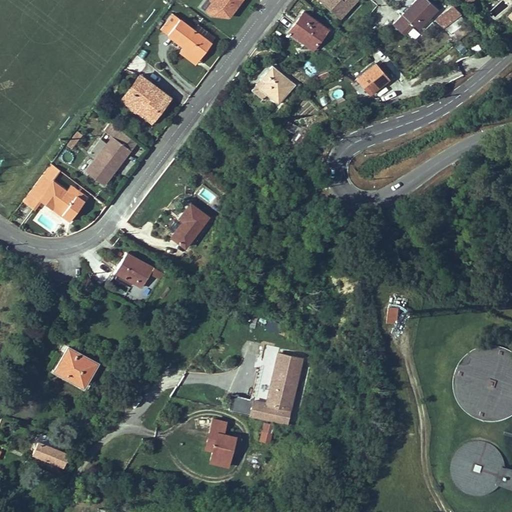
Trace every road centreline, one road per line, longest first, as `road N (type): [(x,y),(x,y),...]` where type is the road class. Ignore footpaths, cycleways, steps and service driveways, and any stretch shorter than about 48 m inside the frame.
road 1 (secondary): [(511,47),(428,111),(357,144),(336,172),(351,196),(369,198),(511,124)]
road 2 (residential): [(0,229),(40,249),(95,235),(274,0)]
road 3 (unknown): [(55,511),(101,438),(161,382),(238,378)]
